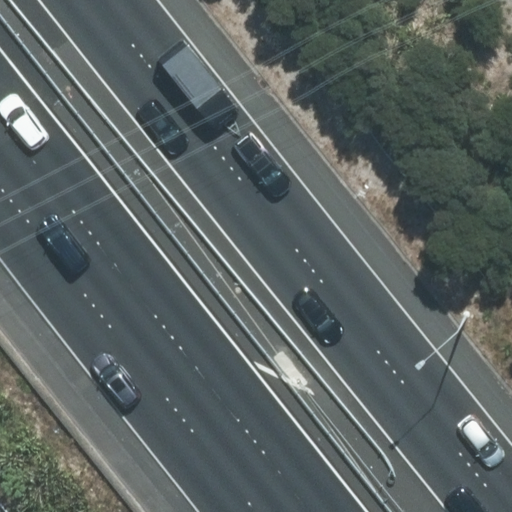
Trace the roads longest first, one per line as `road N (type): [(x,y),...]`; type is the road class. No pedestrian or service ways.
road 1 (motorway): [(97,0),(496,511)]
road 2 (motorway): [(311,511),(0,120)]
